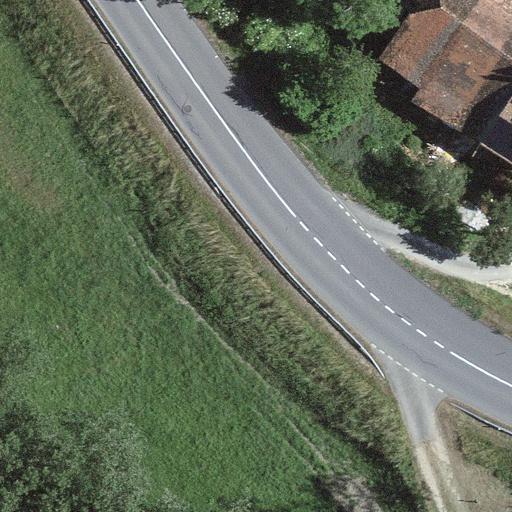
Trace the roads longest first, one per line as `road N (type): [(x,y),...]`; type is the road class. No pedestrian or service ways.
road 1 (secondary): [(138,0),(307,230),(404,320),(511,385)]
road 2 (track): [(307,230),(383,233),(448,264),(511,269)]
